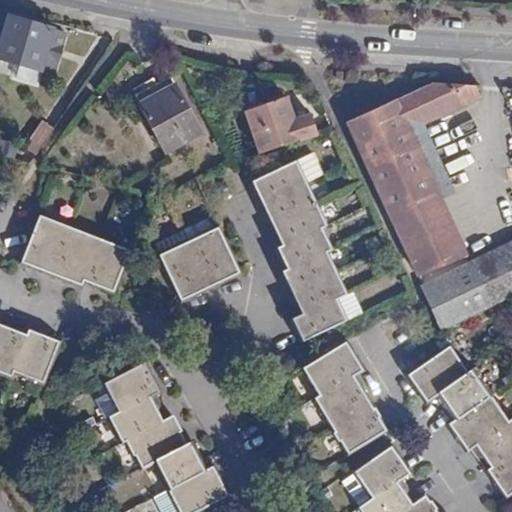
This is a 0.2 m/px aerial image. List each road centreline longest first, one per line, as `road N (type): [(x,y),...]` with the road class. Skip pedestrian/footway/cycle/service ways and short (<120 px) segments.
road 1 (tertiary): [(229,26),(306,39),(511,51)]
road 2 (tertiary): [(97,0),(229,26)]
road 3 (residential): [(199,396),(257,492),(260,511)]
